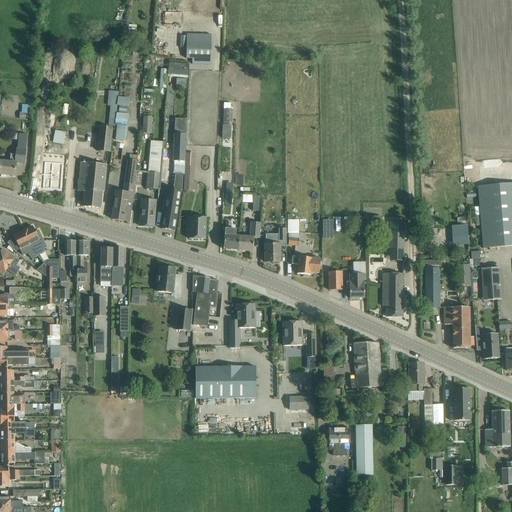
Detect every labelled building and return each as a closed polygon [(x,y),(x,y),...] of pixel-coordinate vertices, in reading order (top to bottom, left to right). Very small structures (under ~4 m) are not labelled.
[(209,59),(210,43),(186,43),(185,59),(209,59)] [(189,77),(190,63),(170,62),(169,76),(189,77)] [(176,79),(176,88),(185,89),(186,80),(176,79)] [(118,93),(108,92),(107,106),(110,106),(108,127),(114,127),(116,107),(118,98),(118,93)] [(150,133),(152,105),(142,104),(140,132),(150,133)] [(223,109),(223,122),(232,123),(232,110),(223,109)] [(222,125),(222,138),(230,139),(231,126),(222,125)] [(111,153),(114,129),(101,127),(99,151),(111,153)] [(64,145),(67,132),(56,130),(53,143),(64,145)] [(174,134),(173,161),(184,162),(185,134),(174,134)] [(19,135),(17,150),(16,150),(16,156),(10,155),(9,163),(0,162),(0,174),(15,176),(16,163),(24,163),(27,135),(19,135)] [(151,148),(148,173),(146,189),(158,190),(162,149),(151,148)] [(195,176),(196,154),(187,154),(186,176),(195,176)] [(129,160),(125,184),(123,193),(116,192),(113,210),(112,220),(124,221),(129,222),(131,212),(132,202),(135,186),(134,186),(138,161),(129,160)] [(43,162),(42,188),(60,189),(62,163),(43,162)] [(80,163),(78,189),(77,199),(83,200),(83,207),(100,209),(102,192),(104,192),(107,166),(80,163)] [(483,249),(511,246),(511,184),(478,187),(483,249)] [(173,192),(161,192),(161,232),(173,232),(173,192)] [(253,203),(252,211),(260,212),(261,196),(253,196),(253,203)] [(142,200),(140,216),(140,226),(153,227),(155,201),(142,200)] [(205,240),(206,218),(187,217),(186,227),(189,228),(189,239),(205,240)] [(381,234),(382,218),(365,218),(365,234),(381,234)] [(334,237),(335,220),(325,220),(325,237),(334,237)] [(404,221),(391,221),(390,256),(403,256),(404,221)] [(238,251),(239,236),(236,236),(236,230),(230,229),(231,223),(226,222),(223,249),(238,251)] [(239,236),(238,251),(253,252),(254,236),(260,236),(261,223),(251,222),(250,237),(239,236)] [(32,227),(23,231),(32,251),(36,256),(37,256),(41,254),(45,252),(43,249),(47,248),(38,230),(35,232),(32,227)] [(266,245),(265,245),(265,252),(265,262),(272,262),(273,264),(277,264),(278,262),(280,262),(280,252),(280,246),(286,246),(285,229),(278,229),(278,235),(265,235),(266,245)] [(14,238),(7,243),(9,245),(14,250),(15,252),(20,249),(23,256),(27,254),(32,260),(36,256),(32,251),(23,231),(13,236),(14,238)] [(289,238),(288,245),(298,246),(299,239),(289,238)] [(77,277),(77,270),(76,270),(76,241),(65,241),(65,257),(69,257),(69,271),(70,271),(70,277),(77,277)] [(77,256),(77,270),(77,277),(78,277),(78,285),(88,285),(88,271),(83,271),(83,257),(88,257),(88,241),(78,241),(78,256),(77,256)] [(0,252),(0,260),(18,272),(20,268),(12,263),(15,258),(2,249),(0,252)] [(112,285),(112,249),(101,249),(100,282),(111,282),(111,285),(112,285)] [(113,249),(112,249),(112,285),(119,285),(119,273),(117,273),(117,268),(123,268),(124,249),(113,249)] [(320,260),(292,257),(292,264),(298,265),(297,274),(310,276),(310,273),(319,274),(320,260)] [(18,272),(0,260),(0,273),(3,276),(6,270),(15,276),(18,272)] [(43,264),(37,270),(47,277),(47,267),(43,264)] [(462,286),(472,285),(470,264),(461,265),(462,286)] [(47,277),(47,279),(53,279),(59,279),(60,279),(60,272),(55,272),(55,267),(47,267),(47,277)] [(172,294),(171,296),(180,297),(182,277),(175,276),(175,269),(160,267),(159,276),(157,276),(157,283),(158,283),(158,292),(172,294)] [(499,268),(481,269),(483,301),(501,300),(499,268)] [(425,269),(425,299),(425,309),(440,309),(439,269),(425,269)] [(342,290),(342,272),(328,272),(329,291),(342,290)] [(364,298),(364,280),(364,273),(349,274),(349,299),(364,298)] [(403,275),(393,275),(383,275),(382,305),(386,305),(386,317),(403,317),(403,275)] [(193,276),(192,286),(192,293),(197,293),(194,317),(193,325),(207,327),(210,307),(215,308),(219,281),(210,280),(210,278),(193,276)] [(0,305),(14,305),(20,305),(21,305),(21,298),(7,298),(7,294),(0,294),(0,305)] [(85,314),(93,314),(92,298),(84,298),(85,314)] [(104,298),(94,298),(94,316),(104,316),(104,298)] [(240,349),(239,329),(255,328),(255,312),(256,310),(256,307),(255,305),(255,304),(254,304),(253,303),(249,303),(248,305),(236,305),(236,321),(229,321),(230,349),(240,349)] [(14,309),(14,305),(0,305),(0,316),(7,316),(7,309),(14,309)] [(444,308),(444,315),(444,325),(452,325),(452,349),(469,349),(469,347),(474,346),(474,339),(469,339),(469,307),(444,308)] [(178,308),(175,330),(189,332),(192,310),(178,308)] [(0,331),(15,332),(15,327),(7,328),(7,321),(0,321),(0,331)] [(283,323),(282,324),(282,328),(283,330),(283,346),(302,346),(302,344),(307,344),(307,358),(316,357),(315,334),(306,334),(306,335),(302,335),(302,322),(290,322),(289,321),(285,321),(284,322),(283,322),(283,323)] [(483,335),(483,333),(483,332),(482,332),(482,331),(482,330),(481,329),(480,328),(479,327),(478,326),(476,326),(475,326),(476,351),(483,351),(484,360),(499,359),(497,334),(483,335)] [(15,336),(15,332),(0,331),(0,342),(8,342),(8,336),(15,336)] [(105,346),(105,331),(96,331),(96,346),(105,346)] [(354,343),(354,362),(357,388),(381,387),(378,343),(354,343)] [(60,346),(51,346),(51,355),(60,355),(60,346)] [(0,358),(17,358),(17,352),(7,352),(7,347),(0,347),(0,358)] [(25,358),(17,358),(0,358),(0,368),(7,369),(7,365),(17,365),(17,363),(25,363),(25,358)] [(424,384),(423,373),(423,363),(409,364),(410,384),(408,384),(408,392),(422,391),(422,384),(424,384)] [(196,399),(256,398),(255,367),(195,368),(196,399)] [(323,368),(324,385),(334,384),(333,368),(323,368)] [(0,381),(24,382),(24,381),(30,381),(30,376),(24,376),(24,377),(13,377),(13,371),(0,370),(0,381)] [(24,385),(24,382),(0,381),(0,393),(14,393),(14,386),(24,385)] [(424,424),(432,424),(431,389),(424,389),(424,424)] [(470,389),(454,389),(454,408),(450,408),(450,421),(454,421),(470,421),(470,389)] [(14,401),(14,393),(0,393),(0,400),(0,405),(24,405),(24,401),(14,401)] [(310,397),(290,398),(290,411),(310,410),(310,397)] [(25,409),(24,405),(0,405),(0,417),(14,417),(14,409),(25,409)] [(511,442),(511,431),(511,421),(509,422),(509,406),(492,406),(492,420),(487,420),(487,443),(511,442)] [(14,417),(0,417),(0,429),(25,429),(25,425),(14,425),(14,417)] [(317,430),(317,419),(292,420),(293,431),(317,430)] [(357,476),(373,476),(372,425),(356,426),(357,476)] [(396,447),(405,447),(406,426),(398,426),(396,447)] [(34,429),(25,429),(0,429),(1,442),(8,442),(7,440),(14,440),(14,433),(24,433),(24,435),(34,435),(34,429)] [(349,429),(339,429),(329,429),(329,444),(335,444),(335,450),(333,450),(333,456),(346,456),(346,450),(344,450),(344,444),(349,444),(349,429)] [(8,442),(1,442),(1,453),(30,453),(30,448),(25,448),(15,443),(14,443),(14,440),(7,440),(8,442)] [(60,452),(60,440),(51,441),(52,452),(60,452)] [(49,452),(30,453),(1,453),(1,464),(15,463),(15,460),(34,460),(34,458),(44,458),(49,458),(49,452)] [(444,488),(443,460),(444,452),(432,452),(432,470),(440,470),(440,488),(444,488)] [(511,486),(511,463),(506,464),(506,470),(501,470),(501,487),(511,486)] [(0,476),(19,476),(34,476),(34,470),(8,471),(8,466),(0,465),(0,476)] [(446,466),(446,485),(456,485),(461,485),(461,476),(456,476),(456,466),(446,466)] [(19,476),(0,476),(0,487),(9,487),(8,481),(19,480),(19,476)] [(0,507),(22,508),(22,501),(10,502),(10,497),(0,497),(0,507)]
